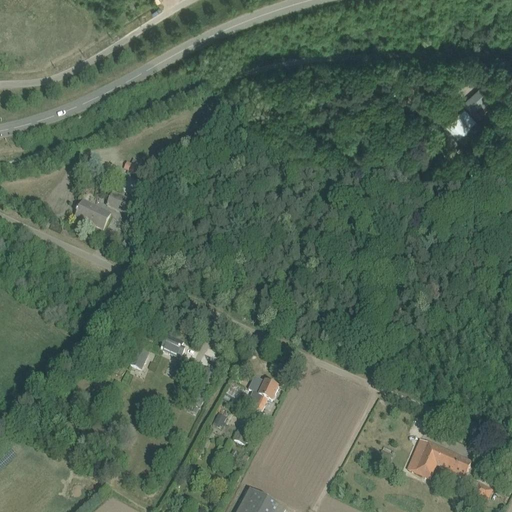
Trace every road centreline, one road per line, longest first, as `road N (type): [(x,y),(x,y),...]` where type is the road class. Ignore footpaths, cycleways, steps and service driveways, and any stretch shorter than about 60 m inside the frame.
road 1 (unclassified): [(511,439),(0,205)]
road 2 (unclassified): [(0,130),(65,111),(239,23),(309,0)]
road 3 (track): [(0,84),(55,81),(191,0)]
